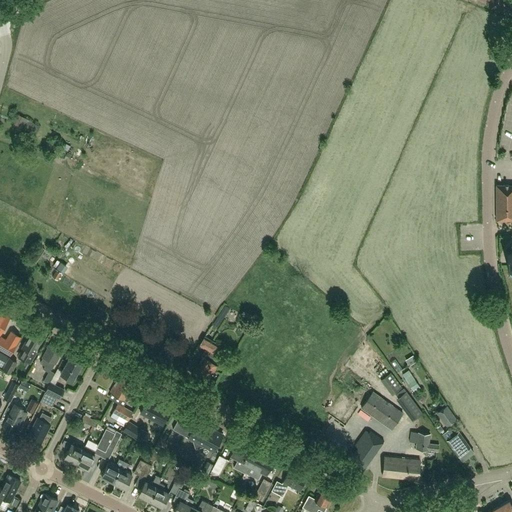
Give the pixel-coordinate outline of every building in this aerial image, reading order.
[(29,128),(31,123),(28,122),(29,119),(21,115),(17,124),(25,128),(26,126),(29,128)] [(496,220),(511,220),(511,184),(496,185),(496,220)] [(68,267),(61,262),(57,268),(64,273),(68,267)] [(57,270),(53,277),(57,279),(61,273),(57,270)] [(0,311),(0,332),(9,317),(0,311)] [(32,330),(22,347),(19,353),(25,357),(31,360),(36,351),(35,351),(43,336),(32,330)] [(7,340),(1,336),(0,337),(0,348),(10,355),(15,345),(20,337),(12,332),(7,340)] [(199,344),(205,348),(201,356),(202,356),(199,361),(201,363),(196,371),(202,374),(203,377),(206,379),(208,378),(209,379),(217,365),(219,366),(221,362),(213,358),(215,354),(212,352),(217,344),(205,336),(199,344)] [(51,341),(42,357),(43,357),(40,363),(44,365),(42,369),(48,372),(43,381),(48,383),(54,373),(49,370),(50,368),(50,369),(53,363),(54,364),(63,348),(51,341)] [(373,363),(379,359),(373,351),(368,355),(373,363)] [(72,380),(83,359),(71,352),(61,373),(72,380)] [(10,358),(4,369),(11,373),(17,361),(10,358)] [(421,388),(409,370),(402,374),(414,393),(421,388)] [(391,372),(381,379),(392,395),(402,387),(391,372)] [(126,401),(135,386),(133,384),(135,382),(120,373),(110,392),(126,401)] [(11,402),(20,384),(13,381),(4,398),(11,402)] [(45,391),(57,397),(60,398),(64,389),(50,382),(45,391)] [(412,419),(422,413),(408,389),(398,395),(412,419)] [(57,397),(45,391),(41,400),(52,406),(57,397)] [(391,430),(403,412),(372,391),(360,408),(391,430)] [(163,425),(170,410),(147,399),(140,413),(163,425)] [(32,400),(27,410),(33,413),(38,403),(32,400)] [(132,411),(118,403),(110,416),(125,424),(132,411)] [(14,431),(17,425),(20,426),(26,412),(21,409),(22,408),(14,404),(3,426),(14,431)] [(451,423),(456,419),(449,410),(446,406),(441,410),(436,413),(443,422),(446,426),(451,423)] [(37,418),(27,438),(40,444),(50,424),(49,423),(51,418),(42,413),(39,419),(37,418)] [(94,427),(97,420),(84,414),(81,420),(94,427)] [(174,429),(193,440),(195,449),(207,445),(214,449),(213,451),(214,452),(223,434),(208,426),(209,425),(200,420),(195,430),(188,426),(190,423),(181,417),(174,429)] [(134,438),(140,429),(128,421),(123,430),(134,438)] [(94,453),(102,457),(114,433),(105,428),(94,449),(85,445),(82,449),(76,463),(87,468),(94,455),(93,455),(94,453)] [(114,433),(102,457),(108,460),(121,433),(115,430),(114,433)] [(351,451),(347,457),(364,468),(384,440),(370,430),(368,433),(365,430),(355,445),(358,447),(354,453),(351,451)] [(438,452),(439,444),(429,443),(430,433),(417,432),(410,431),(409,442),(416,443),(415,449),(438,452)] [(473,453),(469,448),(469,447),(458,432),(453,435),(450,431),(448,431),(443,434),(447,440),(446,440),(458,456),(458,455),(462,461),(473,453)] [(244,473),(248,465),(255,451),(237,442),(230,456),(237,460),(233,468),(244,473)] [(76,463),(82,449),(70,444),(64,457),(76,463)] [(255,451),(245,471),(258,478),(261,472),(266,475),(273,461),(264,456),(265,454),(259,451),(258,453),(255,451)] [(211,470),(219,474),(226,459),(219,455),(211,470)] [(417,480),(419,459),(385,456),(383,477),(417,480)] [(101,476),(113,481),(123,461),(119,459),(115,466),(108,462),(101,476)] [(134,473),(139,476),(145,462),(140,460),(134,473)] [(131,474),(124,470),(127,463),(123,461),(113,481),(124,487),(131,474)] [(145,478),(151,465),(145,462),(139,476),(145,478)] [(299,489),(305,477),(289,469),(281,483),(277,481),(272,490),(282,496),(288,484),(299,489)] [(10,500),(20,480),(9,474),(4,483),(5,484),(3,488),(0,487),(0,502),(3,497),(10,500)] [(138,494),(150,500),(159,483),(161,477),(156,475),(152,482),(148,480),(147,482),(144,481),(138,494)] [(176,494),(182,481),(176,478),(170,491),(176,494)] [(264,496),(271,482),(263,478),(256,492),(264,496)] [(159,483),(150,500),(161,506),(168,493),(162,490),(164,485),(159,483)] [(323,511),(335,491),(323,484),(315,500),(308,496),(302,507),(311,511),(315,511),(318,509),(323,511)] [(173,511),(187,511),(191,505),(193,500),(187,497),(189,493),(179,488),(173,500),(178,502),(173,511)] [(51,511),(57,501),(44,494),(34,511),(51,511)] [(209,511),(213,505),(201,500),(198,508),(191,505),(187,511),(209,511)] [(511,511),(511,504),(509,500),(499,506),(502,511),(511,511)]
